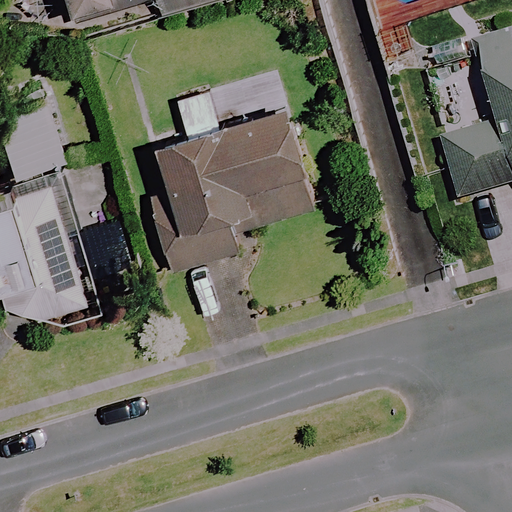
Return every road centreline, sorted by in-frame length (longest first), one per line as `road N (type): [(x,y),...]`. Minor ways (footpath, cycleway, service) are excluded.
road 1 (residential): [(0,465),(455,344)]
road 2 (residential): [(493,447),(254,511)]
